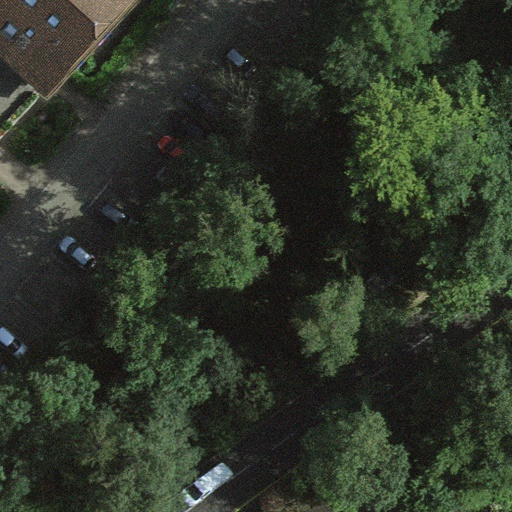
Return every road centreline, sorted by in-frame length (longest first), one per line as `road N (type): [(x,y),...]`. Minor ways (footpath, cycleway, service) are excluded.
road 1 (tertiary): [(186,511),(511,275)]
road 2 (residential): [(0,274),(236,0)]
